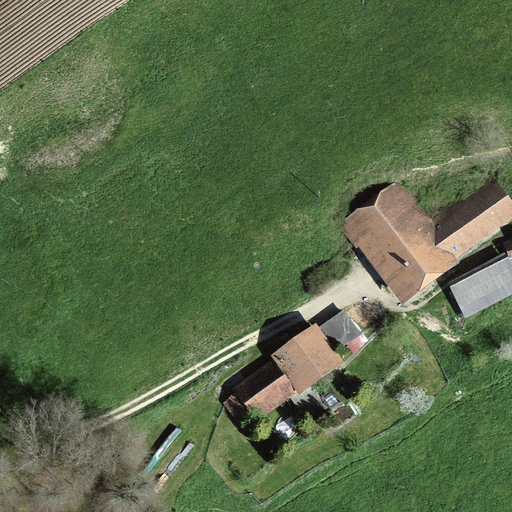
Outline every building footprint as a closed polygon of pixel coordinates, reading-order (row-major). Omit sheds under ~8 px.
[(399,187),(344,227),(358,245),(372,235),(395,266),(389,271),(405,294),(446,264),(445,262),(511,213),(511,211),(488,178),(449,207),(448,206),(425,223),(399,187)] [(467,315),(511,291),(511,271),(506,260),(452,288),(467,315)] [(343,312),(319,329),(335,352),(360,334),(343,312)] [(314,333),(280,357),(301,388),(336,365),(314,333)] [(273,364),(237,390),(257,418),(294,392),(273,364)]
